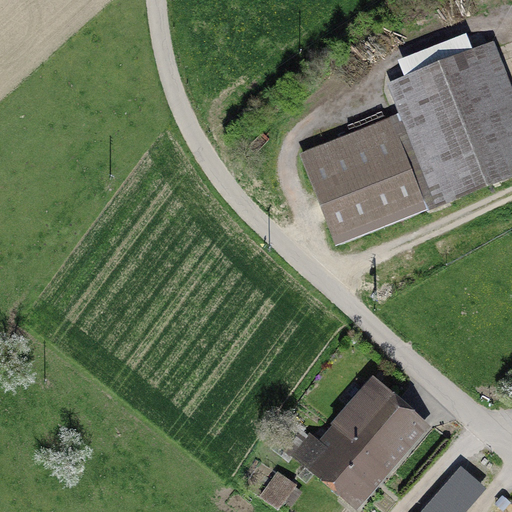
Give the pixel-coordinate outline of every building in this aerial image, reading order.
[(511,66),(502,42),(401,83),(452,207),(511,182),(511,66)] [(303,153),(337,240),(424,206),(391,119),(303,153)] [(418,426),(371,387),(307,464),(354,503),(418,426)] [(299,485),(280,470),(261,493),(280,508),(299,485)] [(461,511),(478,492),(459,476),(428,511),(461,511)]
